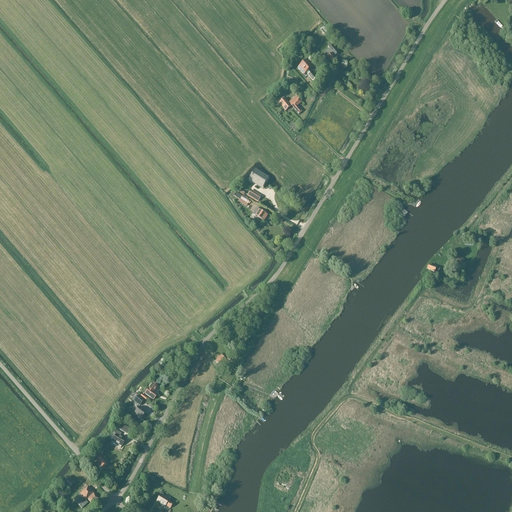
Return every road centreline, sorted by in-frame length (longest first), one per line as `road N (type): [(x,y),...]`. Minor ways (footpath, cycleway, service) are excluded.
road 1 (unclassified): [(113,499),(205,340),(278,273),(444,0)]
road 2 (unclassified): [(113,499),(0,364)]
